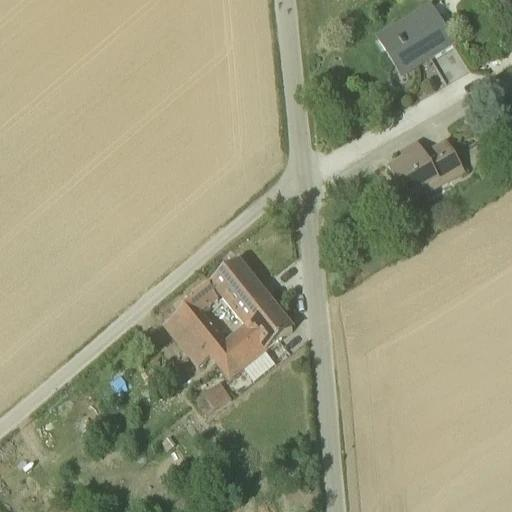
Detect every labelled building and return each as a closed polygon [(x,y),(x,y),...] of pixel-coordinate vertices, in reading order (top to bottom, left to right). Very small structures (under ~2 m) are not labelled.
[(511,0),(496,0),(511,24),(511,0)] [(426,65),(446,52),(455,47),(431,7),(377,40),(396,71),(420,56),(426,65)] [(462,169),(447,142),(423,156),(418,147),(405,155),(409,161),(390,172),(407,201),(462,169)] [(249,362),(253,358),(237,338),(246,330),(273,309),(239,267),(164,327),(199,370),(209,361),(229,385),(252,366),(249,362)] [(249,362),(252,366),(293,334),(273,309),(246,330),(237,338),(253,358),(249,362)] [(207,420),(233,402),(221,385),(196,402),(207,420)]
